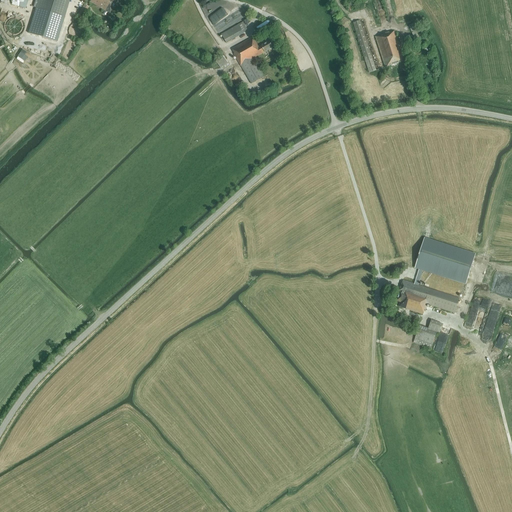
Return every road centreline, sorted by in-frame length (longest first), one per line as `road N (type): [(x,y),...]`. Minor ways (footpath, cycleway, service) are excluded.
road 1 (tertiary): [(0,431),(78,339),(292,149),(394,111),(454,108),(511,118)]
road 2 (track): [(353,456),(369,419),(373,340),(403,345)]
road 3 (track): [(458,324),(492,366),(511,448)]
